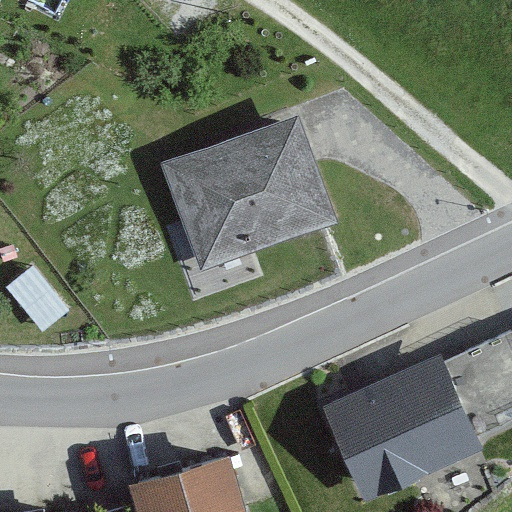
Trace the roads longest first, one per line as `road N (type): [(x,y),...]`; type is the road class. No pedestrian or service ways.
road 1 (residential): [(0,396),(114,397),(205,376),(511,245)]
road 2 (unknown): [(511,199),(362,69),(260,0)]
